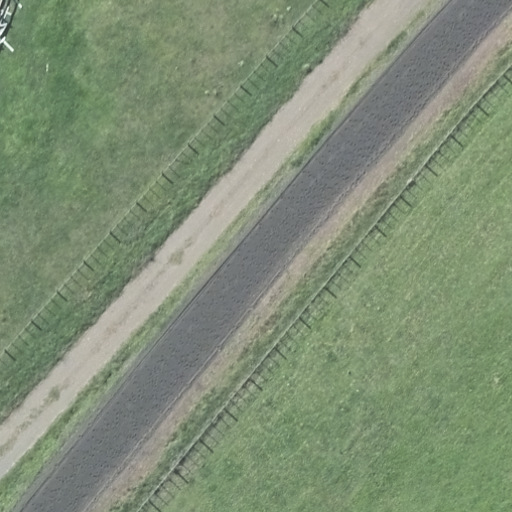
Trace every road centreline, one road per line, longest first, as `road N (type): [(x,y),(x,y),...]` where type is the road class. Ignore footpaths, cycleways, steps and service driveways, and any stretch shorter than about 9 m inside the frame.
road 1 (track): [(86,511),(341,167),(508,0)]
road 2 (track): [(419,0),(0,449)]
